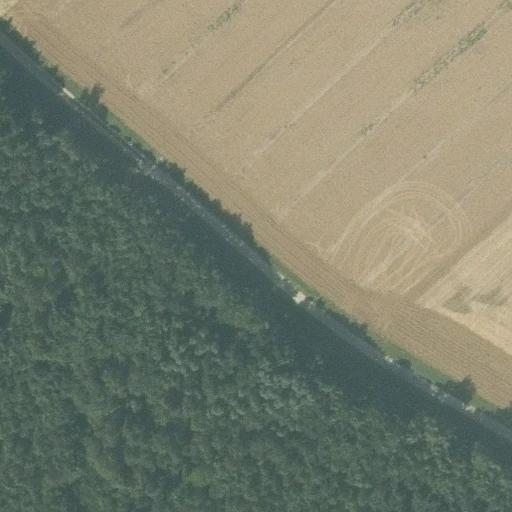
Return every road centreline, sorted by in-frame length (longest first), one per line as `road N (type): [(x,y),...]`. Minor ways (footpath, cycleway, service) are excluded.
road 1 (track): [(511,433),(315,310),(155,171)]
road 2 (track): [(155,171),(0,35)]
